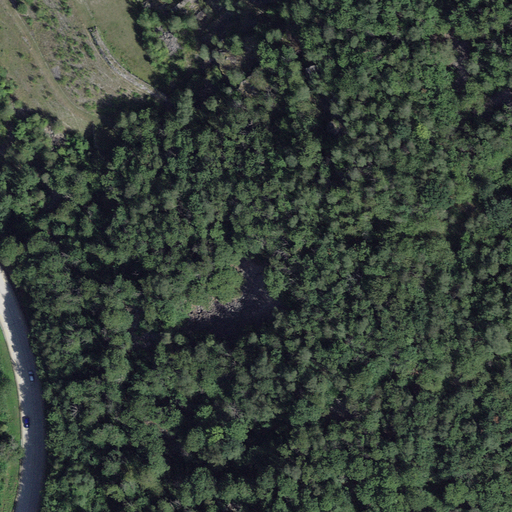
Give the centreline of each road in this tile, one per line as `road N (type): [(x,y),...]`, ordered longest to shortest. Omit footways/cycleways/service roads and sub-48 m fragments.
road 1 (primary): [(26,511),(32,411),(0,292)]
road 2 (track): [(4,0),(62,97),(110,133)]
